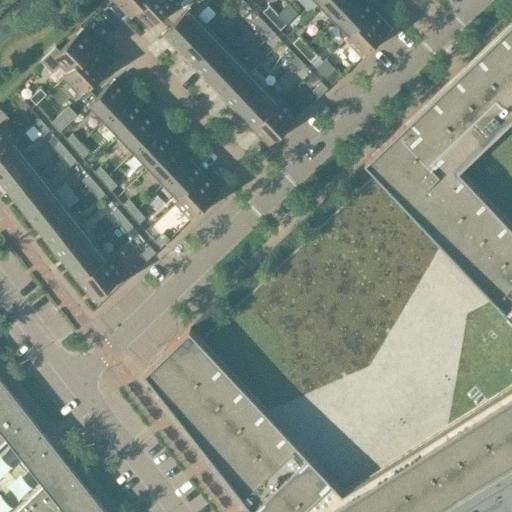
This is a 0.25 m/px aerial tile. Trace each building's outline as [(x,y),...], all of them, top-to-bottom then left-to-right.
[(115,0),(130,16),(135,12),(134,11),(144,0),(115,0)] [(144,0),(134,11),(135,12),(149,27),(177,0),(144,0)] [(231,0),(240,8),(246,2),(244,0),(231,0)] [(334,20),(355,0),(323,0),(319,4),(334,20)] [(349,36),(376,11),(364,0),(355,0),(334,20),(348,34),(349,36)] [(269,5),(263,11),(271,20),(278,14),(269,5)] [(190,6),(163,32),(178,48),(205,23),(190,6)] [(349,36),(348,34),(345,37),(362,55),(391,27),(376,11),(349,36)] [(271,20),(280,29),(286,23),(278,14),(271,20)] [(258,15),(252,21),(261,30),(267,24),(258,15)] [(511,19),(145,369),(258,511),(411,511),(420,506),(447,488),(475,471),(503,454),(511,449),(511,19)] [(193,64),(220,39),(205,23),(178,48),(193,64)] [(261,30),(269,39),(276,33),(267,24),(261,30)] [(61,64),(68,71),(69,72),(94,49),(95,50),(99,46),(82,28),(60,50),(56,46),(41,60),(52,72),(61,64)] [(299,36),(293,42),(301,51),(308,45),(299,36)] [(208,80),(235,55),(220,39),(193,64),(208,80)] [(301,51),(310,60),(316,54),(308,45),(301,51)] [(288,46),(282,52),(290,61),(297,55),(288,46)] [(69,72),(68,71),(63,75),(80,93),(109,65),(95,50),(94,49),(69,72)] [(223,96),(250,71),(235,55),(208,80),(223,96)] [(290,61),(299,71),(306,64),(297,55),(290,61)] [(332,83),(341,74),(335,68),(326,77),(332,83)] [(238,112),(265,87),(250,71),(223,96),(238,112)] [(114,79),(88,104),(103,120),(129,95),(114,79)] [(318,97),(328,88),(321,81),(312,90),(318,97)] [(279,103),(278,101),(265,87),(238,112),(253,128),(279,103)] [(40,89),(30,98),(36,104),(45,96),(40,89)] [(118,136),(144,111),(129,95),(103,120),(118,136)] [(298,116),(281,98),(278,101),(279,103),(253,128),(268,144),(298,116)] [(51,121),(60,130),(77,114),(69,105),(51,121)] [(0,148),(12,139),(14,141),(17,138),(2,119),(6,116),(0,108),(0,148)] [(133,151),(159,127),(144,111),(118,136),(133,151)] [(33,124),(42,133),(48,128),(40,118),(33,124)] [(148,167),(174,142),(159,127),(133,151),(148,167)] [(72,133),(66,139),(74,148),(81,142),(72,133)] [(0,176),(26,156),(14,141),(12,139),(0,148),(0,176)] [(60,141),(53,147),(62,157),(68,151),(60,141)] [(74,148),(82,157),(89,152),(81,142),(74,148)] [(163,183),(189,158),(174,142),(148,167),(163,183)] [(62,157),(70,166),(76,160),(68,151),(62,157)] [(0,180),(12,195),(40,173),(26,156),(0,176),(0,180)] [(178,199),(204,174),(189,158),(163,183),(177,197),(178,199)] [(101,165),(94,171),(102,181),(109,175),(101,165)] [(25,212),(53,190),(40,173),(12,195),(25,212)] [(88,174),(82,180),(90,189),(97,184),(88,174)] [(178,199),(177,197),(174,200),(191,218),(220,190),(204,174),(178,199)] [(102,181),(110,190),(117,184),(109,175),(102,181)] [(90,189),(98,199),(105,193),(97,184),(90,189)] [(39,229),(67,207),(53,190),(25,212),(39,229)] [(137,208),(129,198),(122,204),(131,213),(137,208)] [(52,247),(80,224),(67,207),(39,229),(52,247)] [(125,216),(117,207),(110,212),(118,222),(125,216)] [(131,213),(139,223),(145,217),(137,208),(131,213)] [(118,222),(126,231),(133,226),(125,216),(118,222)] [(66,264),(94,242),(80,224),(52,247),(66,264)] [(160,247),(170,238),(163,232),(154,240),(160,247)] [(107,259),(106,257),(94,242),(66,264),(79,281),(107,259)] [(146,260),(156,251),(149,245),(140,254),(146,260)] [(107,259),(79,281),(93,298),(124,273),(109,254),(106,257),(107,259)] [(107,511),(0,375),(0,445),(8,438),(44,482),(11,511),(107,511)]
